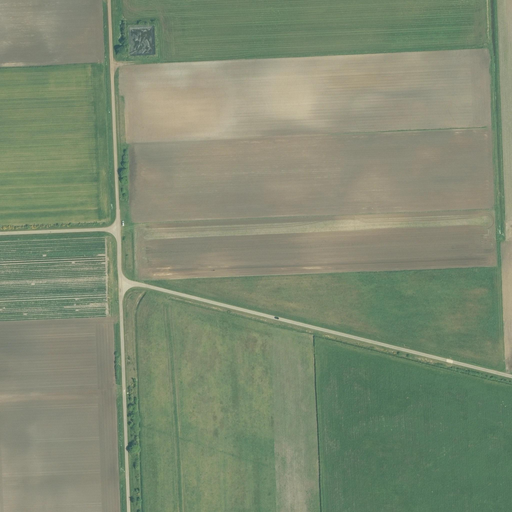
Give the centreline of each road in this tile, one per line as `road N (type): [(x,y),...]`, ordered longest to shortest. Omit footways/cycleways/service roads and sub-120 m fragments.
road 1 (track): [(511,377),(120,282)]
road 2 (track): [(118,229),(108,0)]
road 3 (track): [(120,282),(128,511)]
